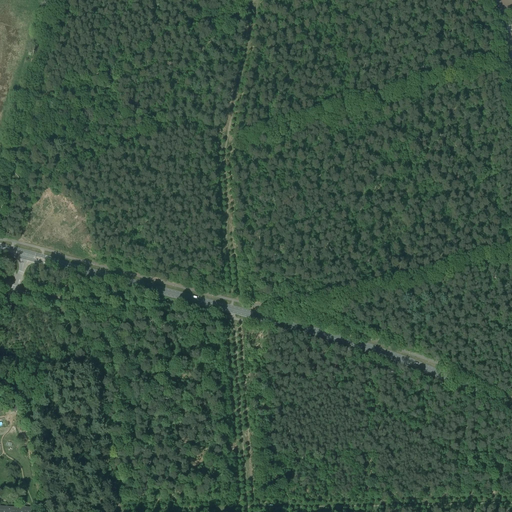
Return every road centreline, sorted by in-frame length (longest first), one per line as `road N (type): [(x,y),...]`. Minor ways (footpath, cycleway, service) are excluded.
road 1 (secondary): [(511,408),(364,345),(67,265)]
road 2 (track): [(257,0),(223,161),(238,377)]
road 3 (track): [(238,377),(247,511)]
